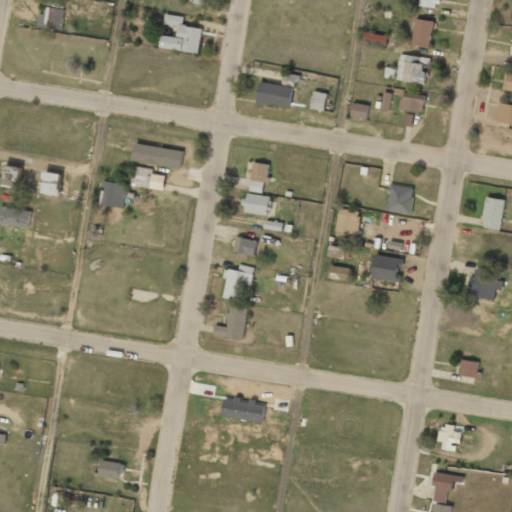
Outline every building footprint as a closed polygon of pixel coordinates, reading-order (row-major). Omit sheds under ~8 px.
[(46,0),(46,4),(64,8),(65,0),(63,0),(46,0)] [(437,8),(437,0),(420,0),(420,6),(437,8)] [(38,14),(38,28),(63,29),(64,8),(47,8),(47,14),(38,14)] [(199,53),(202,28),(183,26),(184,16),(165,14),(164,24),(179,26),(178,37),(162,35),(161,48),(199,53)] [(411,44),(429,47),(434,21),(416,18),(411,44)] [(387,45),(388,36),(365,32),(363,41),(387,45)] [(426,83),(428,58),(399,54),(398,69),(385,67),(384,79),(426,83)] [(502,90),(511,91),(511,71),(504,71),(502,90)] [(293,87),(261,81),(257,102),(290,107),(293,87)] [(310,108),(324,111),(328,94),(314,91),(310,108)] [(391,93),(383,92),(381,110),(390,110),(391,93)] [(423,113),(425,95),(403,92),(400,110),(423,113)] [(369,105),(353,103),(351,116),(367,118),(369,105)] [(497,122),(511,123),(511,104),(499,103),(497,122)] [(183,150),(135,143),(133,161),(181,168),(183,150)] [(248,191),(262,193),(264,182),(267,183),(270,165),(253,162),(248,191)] [(4,187),(21,188),(22,166),(5,165),(4,187)] [(130,185),(163,190),(166,176),(153,174),(154,169),(133,166),(130,185)] [(60,194),(62,173),(45,172),(43,193),(60,194)] [(128,184),(104,181),(102,205),(126,208),(128,184)] [(414,187),(391,185),(388,211),(411,214),(414,187)] [(268,215),(270,195),(247,193),(245,213),(268,215)] [(483,228),(501,229),(504,199),(486,197),(483,228)] [(0,209),(0,223),(29,228),(32,211),(1,206),(0,209)] [(361,211),(340,208),(336,231),(357,234),(361,211)] [(233,251),(254,256),(258,241),(237,236),(233,251)] [(372,279),(399,282),(402,258),(375,255),(372,279)] [(243,301),(246,285),(251,286),(255,267),(240,264),(238,271),(228,269),(222,297),(243,301)] [(329,278),(350,280),(351,268),(331,265),(329,278)] [(468,295),(494,301),(496,289),(502,290),(504,281),(491,278),(492,272),(473,268),(468,295)] [(247,307),(229,305),(227,326),(215,325),(214,336),(244,338),(247,307)] [(478,378),(480,361),(462,359),(460,376),(478,378)] [(225,397),(222,416),(263,423),(266,405),(257,403),(257,402),(225,397)] [(439,449),(454,451),(455,443),(461,443),(462,432),(454,431),(455,425),(442,424),(439,449)] [(122,479),(124,463),(100,461),(99,477),(122,479)] [(464,476),(434,472),(432,487),(435,487),(434,499),(446,501),(448,491),(452,491),(453,482),(463,483),(464,476)]
